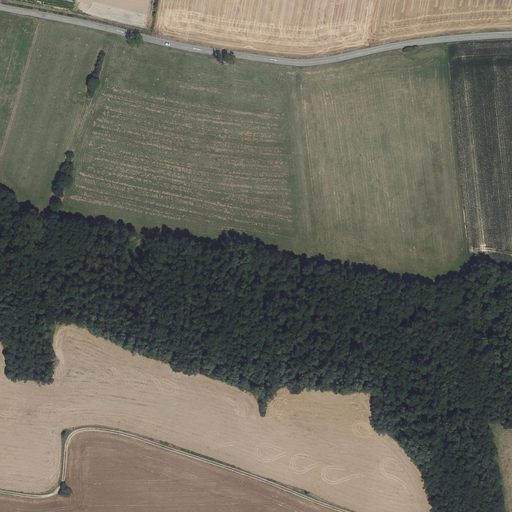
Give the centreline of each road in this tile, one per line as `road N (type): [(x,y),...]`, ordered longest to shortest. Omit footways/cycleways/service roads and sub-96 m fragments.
road 1 (unclassified): [(0,6),(304,64),(409,43),(511,36)]
road 2 (track): [(346,511),(130,434),(86,428),(69,437),(63,482),(52,495),(0,491)]
